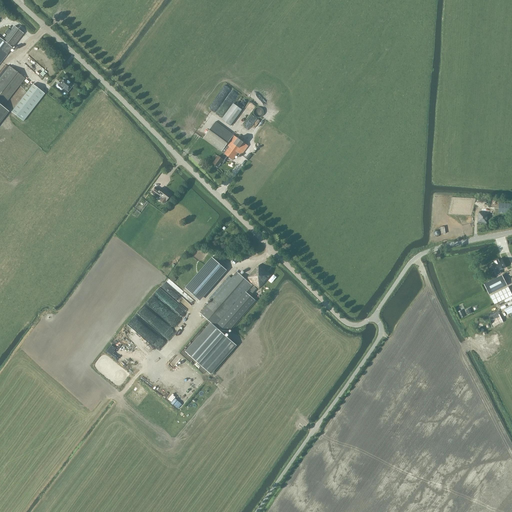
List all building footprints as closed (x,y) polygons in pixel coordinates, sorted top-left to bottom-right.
[(3,41),(0,38),(0,63),(12,48),(24,33),(14,26),(3,41)] [(10,66),(0,78),(0,121),(8,111),(3,107),(25,79),(10,66)] [(57,84),(55,86),(55,87),(60,91),(62,90),(63,89),(64,89),(68,92),(73,85),(64,78),(59,84),(58,84),(57,84)] [(23,121),(24,120),(45,94),(33,84),(11,112),(23,121)] [(231,126),(242,110),(233,103),(221,119),(231,126)] [(263,112),(263,110),(263,109),(262,107),(261,106),(260,106),(259,105),(257,105),(255,106),(254,107),(253,108),(253,109),(253,110),(253,112),(254,114),(256,115),(258,116),(259,115),(260,115),(262,114),(263,112)] [(244,123),(249,126),(255,117),(250,114),(244,123)] [(204,139),(224,154),(221,158),(219,156),(212,164),(218,168),(221,165),(222,166),(226,161),(225,160),(228,157),(233,160),(238,153),(242,156),(249,146),(216,122),(204,139)] [(170,195),(161,188),(159,190),(155,187),(151,192),(158,197),(159,195),(162,198),(160,200),(164,203),(166,200),(166,201),(170,195)] [(499,203),(499,213),(511,214),(511,204),(499,203)] [(479,212),(477,222),(477,223),(478,223),(479,224),(481,224),(482,223),(483,223),(483,224),(487,224),(487,223),(488,214),(494,214),(495,207),(487,206),(487,208),(482,208),(481,212),(479,212)] [(225,269),(219,264),(212,257),(184,288),(198,301),(225,269)] [(495,263),(492,264),(497,275),(501,273),(499,271),(506,268),(502,260),(498,261),(498,260),(495,262),(495,263)] [(256,268),(246,279),(252,285),(253,284),(254,285),(259,289),(271,275),(260,265),(257,268),(256,268)] [(214,325),(188,354),(210,374),(236,345),(225,336),(256,301),(255,300),(246,292),(252,285),(246,279),(237,272),(200,314),(211,323),(214,325)] [(484,284),(489,295),(490,294),(496,292),(507,286),(502,275),(484,284)] [(490,320),(494,327),(503,323),(500,315),(490,320)] [(202,326),(185,345),(189,348),(205,331),(202,329),(204,328),(202,326)] [(483,339),(490,353),(496,350),(489,336),(483,339)] [(174,356),(171,361),(175,364),(179,359),(174,356)]
